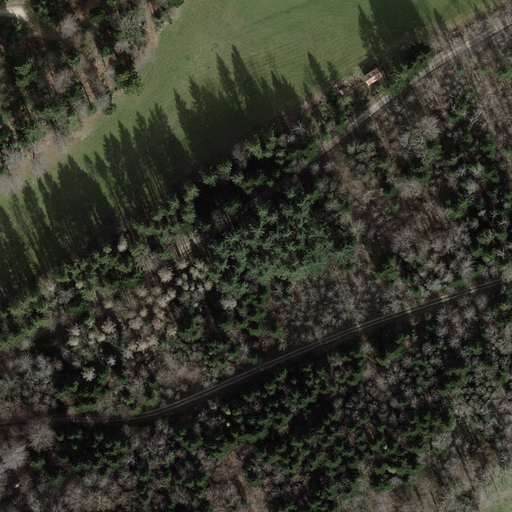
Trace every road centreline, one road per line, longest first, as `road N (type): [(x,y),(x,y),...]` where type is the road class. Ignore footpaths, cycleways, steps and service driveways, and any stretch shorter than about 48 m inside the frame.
road 1 (track): [(0,354),(162,258),(424,71),(511,21)]
road 2 (track): [(511,279),(290,352),(164,408),(0,421)]
